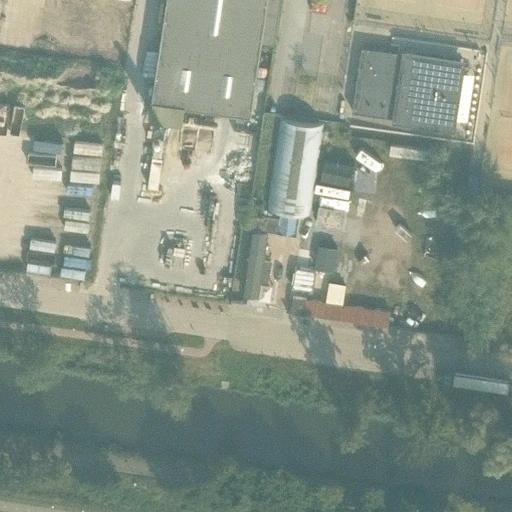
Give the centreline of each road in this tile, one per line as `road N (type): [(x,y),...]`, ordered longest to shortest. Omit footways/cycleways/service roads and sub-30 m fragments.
road 1 (unclassified): [(511,361),(0,299)]
road 2 (unclassified): [(418,511),(0,448)]
